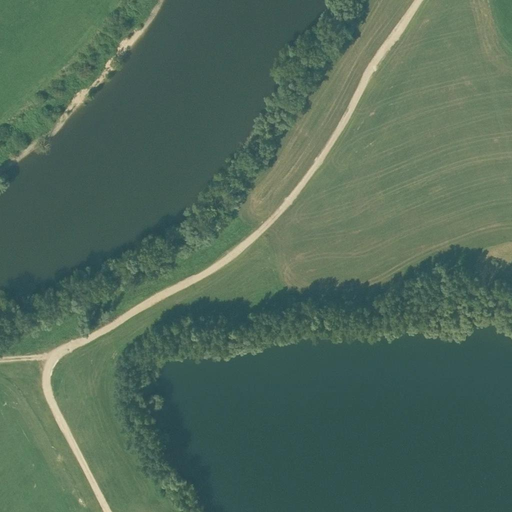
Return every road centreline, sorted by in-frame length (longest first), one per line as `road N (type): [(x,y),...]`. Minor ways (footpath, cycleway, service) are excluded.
road 1 (track): [(419,0),(298,187),(258,230),(223,261),(62,349),(47,381)]
road 2 (track): [(107,511),(47,381)]
